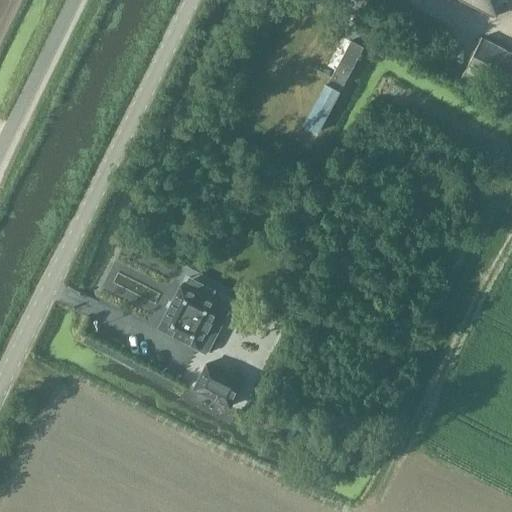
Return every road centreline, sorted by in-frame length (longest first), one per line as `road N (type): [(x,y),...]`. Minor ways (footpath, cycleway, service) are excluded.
road 1 (tertiary): [(14,356),(191,0)]
road 2 (unclassified): [(0,152),(75,0)]
